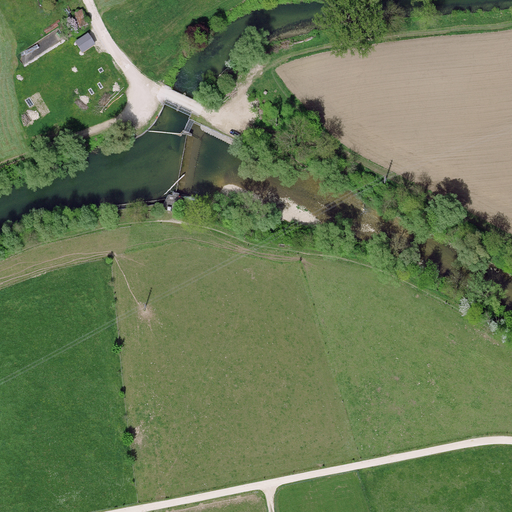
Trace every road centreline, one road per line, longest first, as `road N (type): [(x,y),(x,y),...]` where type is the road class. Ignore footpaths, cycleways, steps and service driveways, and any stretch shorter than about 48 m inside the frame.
road 1 (track): [(118,511),(511,440)]
road 2 (track): [(217,119),(252,75),(305,49),(397,32),(511,26)]
road 3 (track): [(147,81),(119,117),(0,164)]
